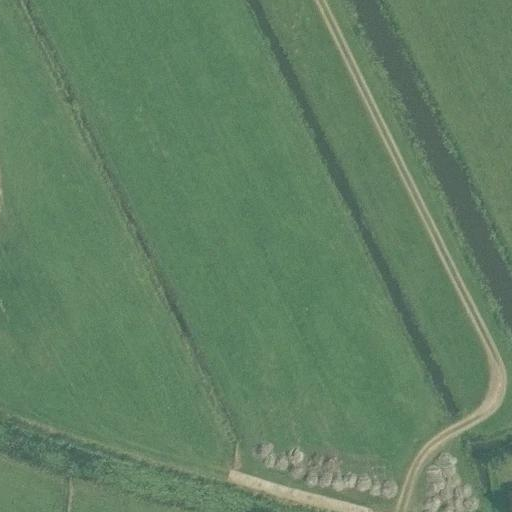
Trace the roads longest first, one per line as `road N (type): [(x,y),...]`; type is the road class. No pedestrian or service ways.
road 1 (track): [(321,0),(500,373),(490,407),(424,458),(402,511)]
road 2 (track): [(0,402),(357,511)]
